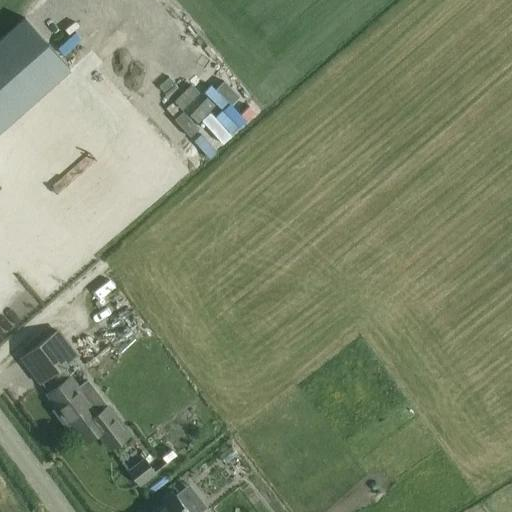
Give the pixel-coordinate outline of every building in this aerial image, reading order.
[(0,86),(0,131),(22,112),(0,86)] [(158,192),(95,124),(44,172),(107,240),(158,192)] [(0,165),(16,152),(6,141),(0,146),(0,165)] [(121,315),(90,341),(97,350),(107,342),(113,350),(125,340),(119,332),(128,325),(121,315)] [(57,331),(22,358),(41,383),(42,382),(61,368),(76,356),(57,331)] [(144,332),(132,343),(141,354),(153,344),(144,332)] [(129,435),(107,406),(97,414),(90,404),(100,397),(87,381),(78,388),(69,377),(68,378),(61,368),(42,382),(49,392),(48,393),(80,434),(90,427),(96,435),(99,433),(111,449),(129,435)] [(145,479),(155,492),(170,479),(160,466),(145,479)] [(164,503),(153,511),(189,511),(176,494),(175,495),(172,492),(162,500),(164,503)]
